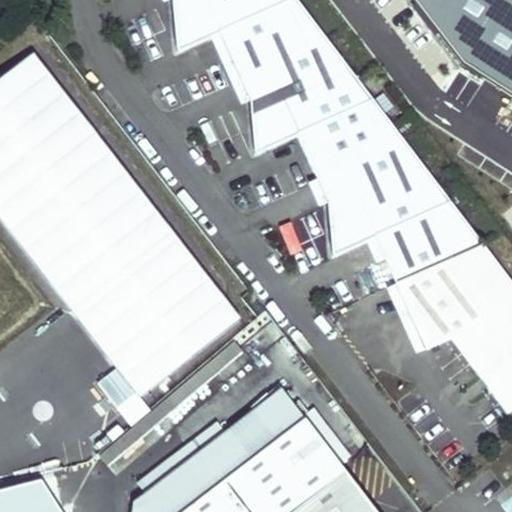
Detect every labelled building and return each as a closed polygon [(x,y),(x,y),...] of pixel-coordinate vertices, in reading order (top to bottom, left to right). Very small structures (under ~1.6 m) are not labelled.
[(477,249),(289,0),(167,0),(168,2),(173,56),(215,37),(246,105),(250,158),(293,139),(323,207),(327,261),(370,242),(390,287),(477,249)] [(474,83),(408,0),(360,0),(442,106),(474,83)] [(390,287),(420,355),(446,343),(476,384),(486,376),(493,384),(482,392),(503,418),(511,411),(511,294),(477,249),(390,287)] [(107,465),(241,352),(233,343),(99,456),(107,465)] [(486,376),(476,384),(482,392),(493,384),(486,376)] [(185,511),(278,443),(262,421),(155,500),(164,511),(185,511)] [(372,511),(347,477),(306,423),(278,443),(185,511),(372,511)] [(0,501),(19,497),(15,484),(0,487),(0,501)]
